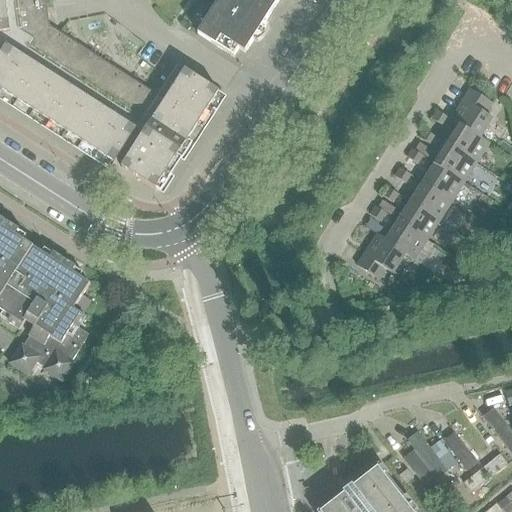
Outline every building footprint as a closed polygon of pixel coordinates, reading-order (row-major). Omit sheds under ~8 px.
[(0,0),(0,92),(16,102),(48,123),(81,144),(113,165),(114,165),(125,149),(139,127),(157,98),(157,97),(151,93),(139,86),(134,83),(116,71),(110,67),(85,51),(76,46),(59,35),(48,28),(48,27),(48,25),(47,16),(44,0),(0,0)] [(266,28),(263,25),(271,11),(253,0),(219,0),(196,35),(233,59),(238,51),(244,55),(253,40),(257,43),(266,28)] [(253,0),(271,11),(278,0),(283,0),(284,0),(253,0)] [(155,192),(155,191),(163,196),(225,99),(218,94),(218,93),(184,71),(121,170),(155,192)] [(449,123),(458,128),(458,127),(479,140),(492,120),(484,116),(491,105),(469,91),(449,123)] [(441,127),(446,119),(436,112),(431,121),(441,127)] [(458,127),(458,128),(446,146),(475,165),(488,145),(479,140),(458,127)] [(429,146),(434,138),(424,132),(418,140),(429,146)] [(446,146),(434,166),(463,184),(475,165),(446,146)] [(416,165),(421,157),(411,151),(406,159),(416,165)] [(434,166),(421,185),(450,204),(463,184),(434,166)] [(404,185),(409,177),(399,170),(394,178),(404,185)] [(421,185),(409,204),(438,223),(450,204),(421,185)] [(391,204),(397,196),(387,189),(381,197),(391,204)] [(409,204),(396,223),(425,242),(438,223),(409,204)] [(379,223),(384,215),(374,208),(369,216),(379,223)] [(0,312),(1,314),(0,315),(0,319),(19,331),(25,322),(34,328),(28,337),(29,337),(22,347),(20,346),(9,365),(27,377),(35,364),(44,369),(43,371),(61,383),(73,364),(71,363),(88,336),(77,329),(84,318),(81,316),(90,302),(81,297),(89,285),(79,279),(82,274),(43,249),(40,254),(23,243),(25,238),(0,221),(0,312)] [(413,262),(425,242),(396,223),(385,241),(384,243),(404,256),(404,257),(413,262)] [(392,276),(404,257),(404,256),(384,243),(385,241),(376,236),(356,268),(378,282),(384,271),(392,276)] [(511,439),(490,410),(478,420),(502,451),(511,443),(511,439)] [(445,428),(434,438),(457,469),(469,460),(445,428)] [(415,443),(404,452),(428,484),(439,475),(415,443)] [(499,456),(484,468),(482,469),(489,479),(506,465),(499,456)] [(409,511),(376,469),(321,511),(409,511)] [(412,479),(405,471),(397,478),(403,486),(412,479)] [(462,485),(470,494),(486,481),(479,472),(462,485)] [(428,498),(436,507),(452,494),(445,484),(428,498)] [(511,511),(511,494),(496,506),(500,511),(511,511)]
